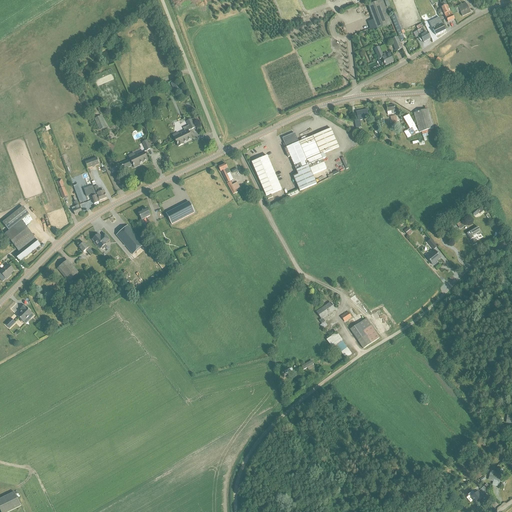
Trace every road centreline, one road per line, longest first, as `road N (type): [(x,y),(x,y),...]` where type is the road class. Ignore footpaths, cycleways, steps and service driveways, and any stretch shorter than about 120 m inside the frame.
road 1 (tertiary): [(0,303),(84,222),(222,152)]
road 2 (track): [(235,511),(237,477),(264,434),(353,360)]
road 3 (unclassified): [(353,360),(511,240)]
road 4 (residential): [(351,98),(466,21),(511,2)]
road 5 (unclassified): [(222,152),(162,0)]
road 6 (tertiary): [(351,98),(511,85)]
road 7 (unclassified): [(302,276),(237,145)]
road 8 (tertiary): [(237,145),(351,98)]
